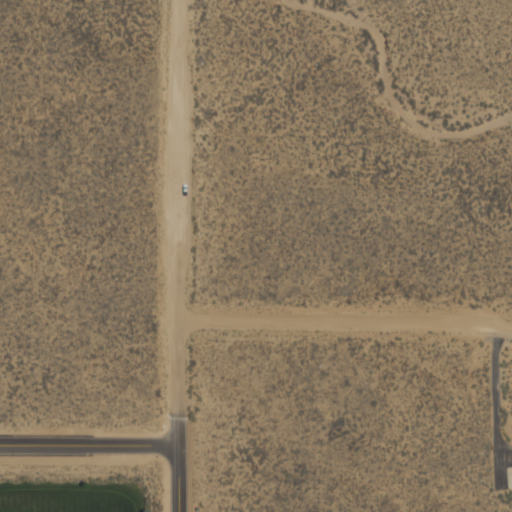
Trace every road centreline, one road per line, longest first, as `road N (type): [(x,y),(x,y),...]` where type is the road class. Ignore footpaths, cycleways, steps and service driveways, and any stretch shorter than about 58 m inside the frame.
road 1 (residential): [(181,319),(470,323),(511,334)]
road 2 (tertiary): [(181,0),(180,267)]
road 3 (tertiary): [(180,267),(175,511)]
road 4 (residential): [(174,448),(0,448)]
